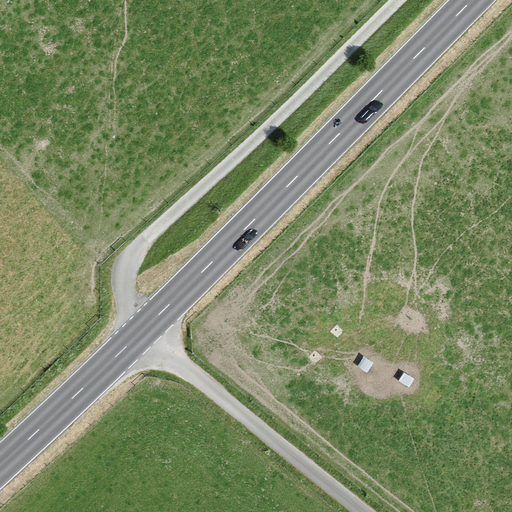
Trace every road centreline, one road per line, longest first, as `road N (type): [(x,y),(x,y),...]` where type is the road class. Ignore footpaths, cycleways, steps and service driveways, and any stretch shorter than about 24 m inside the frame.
road 1 (track): [(398,0),(144,240),(120,284),(140,332),(359,511)]
road 2 (primary): [(0,466),(471,0)]
